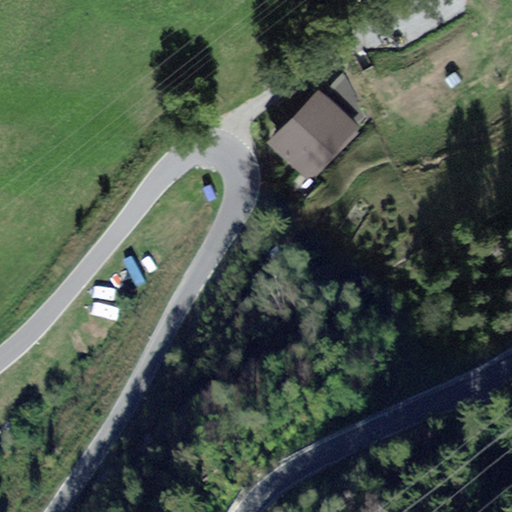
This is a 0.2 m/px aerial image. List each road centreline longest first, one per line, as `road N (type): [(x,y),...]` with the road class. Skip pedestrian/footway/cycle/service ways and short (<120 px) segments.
road 1 (tertiary): [(57,511),(236,207),(241,169),(217,147)]
road 2 (tertiary): [(217,147),(174,163),(0,361)]
road 3 (tertiary): [(511,361),(294,468),(247,511)]
road 4 (residential): [(217,147),(263,100),(428,0)]
